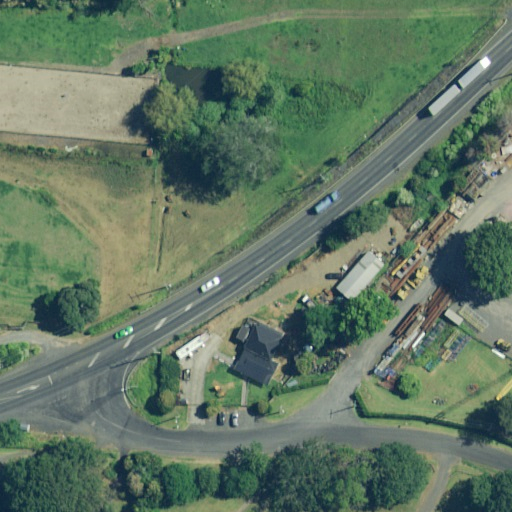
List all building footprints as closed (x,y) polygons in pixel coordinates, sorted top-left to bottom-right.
[(493,178),(478,167),(461,189),(477,200),(493,178)] [(445,217),(437,226),(447,235),(455,226),(445,217)] [(393,270),(404,279),(434,241),(438,243),(443,237),(428,225),(393,270)] [(388,266),(372,252),(338,288),(354,303),(388,266)] [(245,368),(248,361),(273,372),(277,363),(274,361),(285,337),(256,324),(238,365),(245,368)] [(448,325),(438,332),(434,328),(420,339),(431,353),(428,356),(440,372),(451,363),(457,372),(474,359),(448,325)] [(511,380),(511,379),(495,349),(483,355),(501,387),(511,380)]
